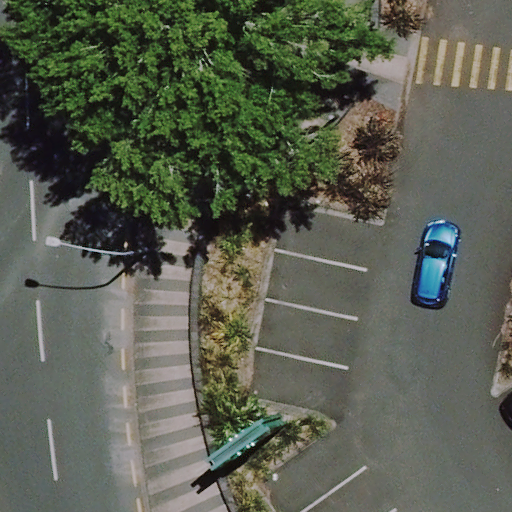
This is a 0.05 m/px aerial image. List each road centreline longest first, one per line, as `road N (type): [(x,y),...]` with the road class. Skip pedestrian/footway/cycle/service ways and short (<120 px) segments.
road 1 (tertiary): [(20,17),(31,283),(62,511)]
road 2 (primary): [(20,17),(0,165)]
